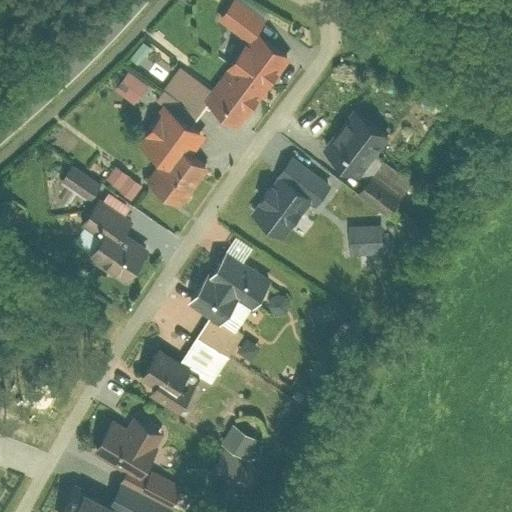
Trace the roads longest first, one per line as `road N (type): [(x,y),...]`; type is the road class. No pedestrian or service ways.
road 1 (residential): [(300,0),(343,29),(152,297),(22,511)]
road 2 (tertiary): [(0,134),(137,0)]
road 3 (track): [(511,109),(368,32),(343,29)]
